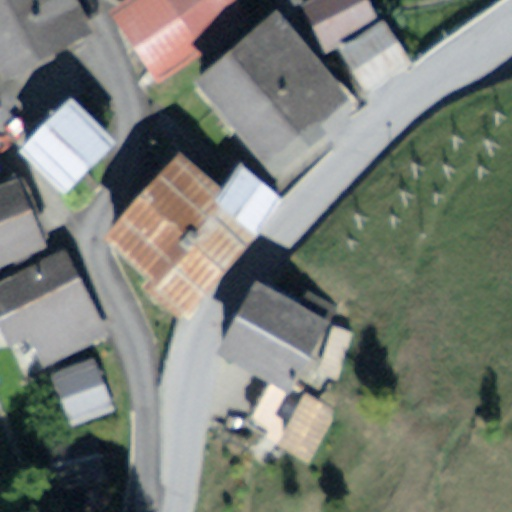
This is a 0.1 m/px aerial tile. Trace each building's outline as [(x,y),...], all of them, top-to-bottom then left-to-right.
[(0,0),(0,74),(88,29),(73,0),(0,0)] [(248,8),(242,0),(119,0),(160,64),(196,46),(248,8)] [(259,0),(248,8),(196,46),(266,144),(347,86),(285,0),(259,0)] [(119,126),(68,76),(19,127),(69,176),(119,126)] [(210,170),(168,128),(95,209),(179,284),(252,204),(210,170)] [(234,142),(210,170),(252,204),(275,176),(234,142)] [(0,252),(44,233),(11,158),(0,163),(0,252)] [(62,236),(0,263),(0,316),(9,336),(34,325),(46,353),(103,328),(62,236)] [(336,301),(263,264),(221,345),(294,382),(336,301)] [(108,353),(53,372),(72,425),(126,406),(108,353)] [(108,439),(58,445),(64,492),(114,485),(108,439)]
